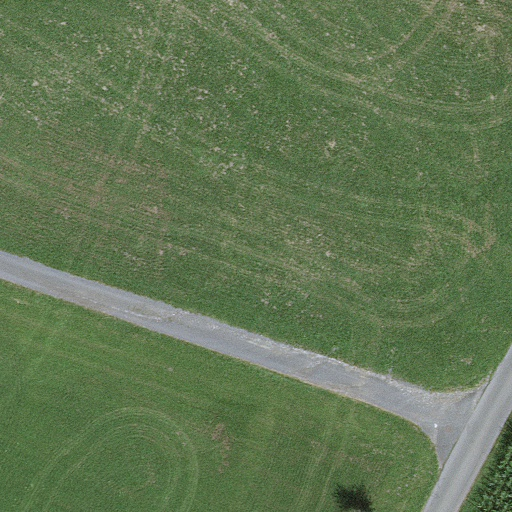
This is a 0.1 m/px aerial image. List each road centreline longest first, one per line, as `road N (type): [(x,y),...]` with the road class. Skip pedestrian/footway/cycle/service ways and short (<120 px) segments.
road 1 (track): [(0,269),(484,430)]
road 2 (unclassified): [(440,511),(511,379)]
